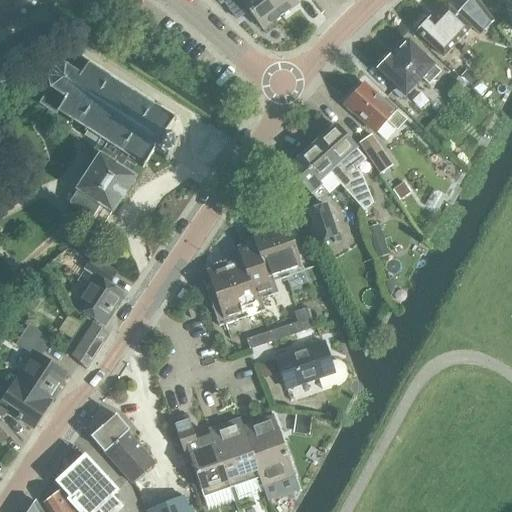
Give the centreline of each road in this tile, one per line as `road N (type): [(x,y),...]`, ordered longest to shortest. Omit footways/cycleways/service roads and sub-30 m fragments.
road 1 (tertiary): [(1,511),(272,120),(281,84)]
road 2 (residential): [(345,511),(400,410),(438,363),(469,355),(511,375)]
road 3 (residential): [(281,84),(169,0)]
road 4 (tertiary): [(281,84),(373,0)]
